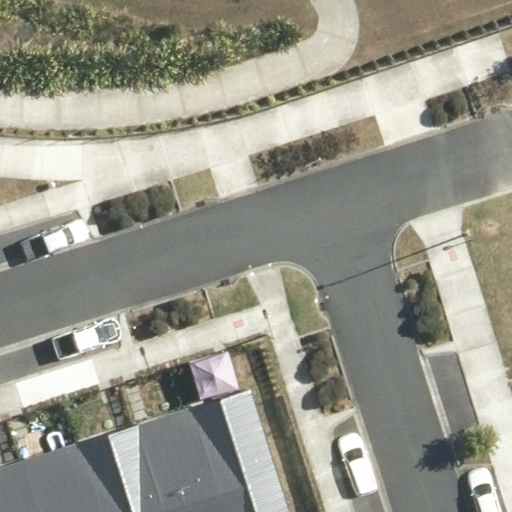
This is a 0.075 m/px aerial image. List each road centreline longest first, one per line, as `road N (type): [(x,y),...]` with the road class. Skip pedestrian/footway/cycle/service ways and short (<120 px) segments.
road 1 (residential): [(342,202),(0,309)]
road 2 (residential): [(342,202),(438,511)]
road 3 (residential): [(511,145),(342,202)]
